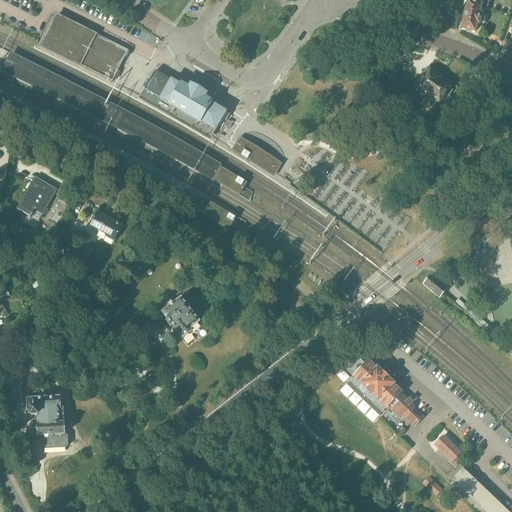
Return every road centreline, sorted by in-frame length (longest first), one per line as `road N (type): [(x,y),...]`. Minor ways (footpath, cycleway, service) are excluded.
road 1 (residential): [(317,333),(182,223),(70,156),(0,128)]
road 2 (secondary): [(301,350),(95,511)]
road 3 (track): [(311,347),(298,399),(305,425),(370,464),(402,511)]
road 4 (unclassified): [(511,76),(473,53),(320,0)]
road 5 (unclassified): [(186,42),(258,78),(320,0)]
road 6 (secondary): [(511,175),(393,276)]
road 7 (secondary): [(393,276),(511,198)]
